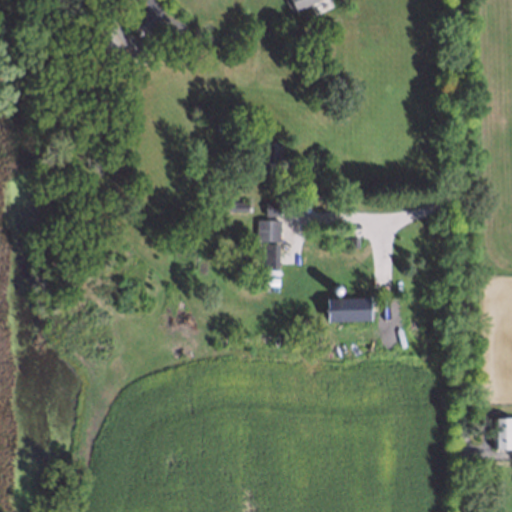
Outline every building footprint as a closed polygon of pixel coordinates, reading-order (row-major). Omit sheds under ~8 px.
[(140,62),(123,50),(116,58),(92,39),(108,18),(150,49),(140,62)] [(256,169),(256,140),(276,140),(276,153),(270,153),(270,170),(256,169)] [(215,208),(215,199),(244,200),(244,209),(215,208)] [(262,264),(262,241),(252,241),(252,217),(260,217),(261,199),(275,199),(275,264),(262,264)] [(332,286),(335,287),(336,289),(336,292),(335,294),(333,295),(330,295),(328,294),(327,291),(328,287),(332,286)] [(324,319),(323,297),(366,295),(367,318),(324,319)] [(511,449),(487,449),(486,414),(511,413),(511,449)]
